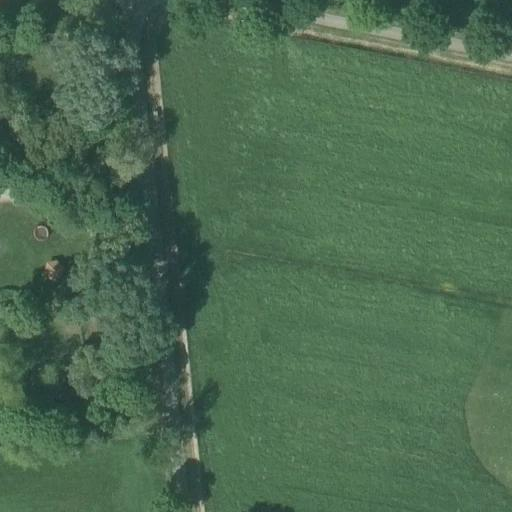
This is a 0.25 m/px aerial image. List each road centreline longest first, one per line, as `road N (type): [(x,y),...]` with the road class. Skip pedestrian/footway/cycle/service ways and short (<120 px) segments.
road 1 (unclassified): [(180,511),(127,0)]
road 2 (unclassified): [(511,61),(201,0)]
